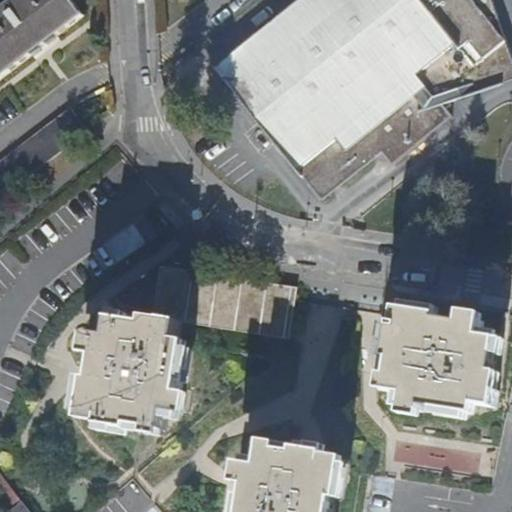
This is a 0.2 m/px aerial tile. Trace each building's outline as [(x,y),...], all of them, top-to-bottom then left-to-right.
[(0,80),(88,15),(76,0),(20,0),(0,15),(0,80)] [(216,65),(297,167),(294,170),(299,178),(303,175),(324,200),(325,199),(324,197),(383,150),(395,164),(453,117),(444,106),(511,83),(511,48),(495,0),(301,0),(219,66),(217,64),(216,65)] [(0,198),(93,129),(75,106),(0,162),(0,198)] [(173,272),(166,312),(293,332),(297,302),(299,291),(173,272)] [(401,358),(396,391),(414,394),(412,409),(433,412),(434,407),(467,412),(501,381),(507,345),(508,338),(490,336),(492,321),(470,317),(470,323),(458,321),(446,319),(446,313),(413,309),(412,319),(411,324),(401,322),(398,341),(396,357),(401,358)] [(98,354),(104,354),(102,366),(100,379),(94,378),(93,385),(88,412),(106,415),(105,425),(135,430),(136,425),(169,430),(172,410),(186,413),(190,391),(185,391),(192,347),(182,345),(186,321),(172,319),(170,326),(119,317),(116,337),(101,335),(98,354)] [(343,499),(348,465),(340,464),(328,462),(329,453),(314,451),(300,449),(300,454),(268,449),(265,467),(250,465),(247,484),(252,485),(248,511),(336,511),(338,498),(343,499)] [(0,495),(11,509),(24,498),(0,467),(0,495)] [(15,511),(33,511),(26,503),(15,511)]
